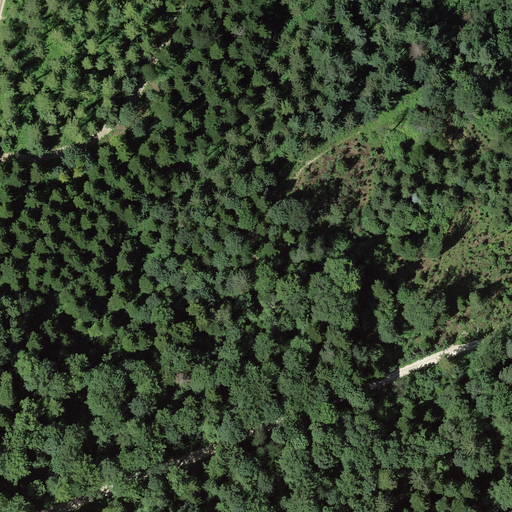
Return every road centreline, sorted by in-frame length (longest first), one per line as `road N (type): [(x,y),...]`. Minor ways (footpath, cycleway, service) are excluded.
road 1 (track): [(511,336),(458,349),(53,511)]
road 2 (track): [(0,154),(45,156),(101,133),(127,107),(191,0)]
